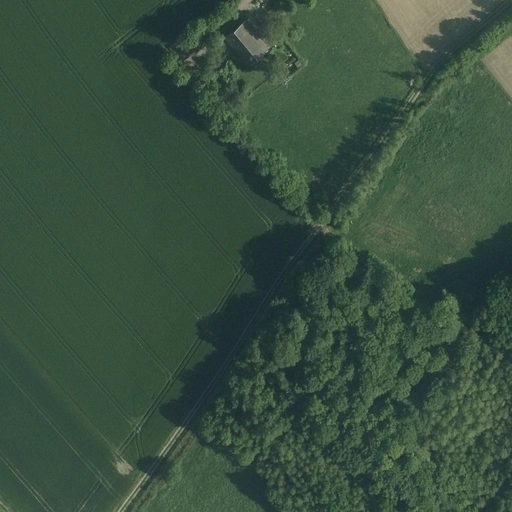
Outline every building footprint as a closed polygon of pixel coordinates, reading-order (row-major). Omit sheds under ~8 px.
[(262,29),(251,16),(245,21),(256,34),(262,29)] [(256,34),(245,21),(226,37),(249,64),(268,49),(259,37),(256,34)] [(265,32),(262,29),(256,34),(259,37),(265,32)] [(209,30),(188,45),(193,52),(194,54),(215,38),(209,30)] [(193,52),(188,45),(183,38),(170,47),(181,62),(193,52)]
